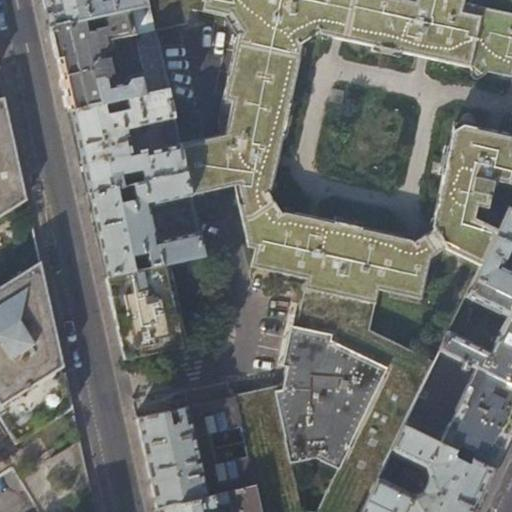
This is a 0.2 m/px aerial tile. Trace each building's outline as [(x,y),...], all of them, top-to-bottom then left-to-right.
[(44,0),(50,27),(148,5),(146,0),(44,0)] [(368,226),(364,226),(364,223),(335,218),(335,220),(330,219),(330,220),(292,212),(291,209),(286,208),(279,213),(268,196),(274,192),(275,187),(273,184),(283,140),(284,136),(286,136),(292,106),(291,106),(292,102),(291,102),(300,58),(303,56),(304,51),(300,45),(314,33),(319,40),(323,41),(326,38),(363,47),(363,48),(367,49),(366,50),(397,57),(398,56),(402,57),(402,55),(468,70),(467,73),(469,77),(472,77),(483,71),(500,74),(502,77),(511,70),(511,15),(462,5),(463,0),(146,0),(148,5),(152,22),(202,11),(228,18),(237,33),(218,122),(221,136),(180,145),(187,173),(192,196),(236,186),(249,243),(256,246),(252,264),(309,278),(307,288),(285,367),(290,369),(285,386),(236,396),(236,398),(255,487),(260,511),(362,511),(367,502),(379,478),(393,450),(405,426),(435,364),(402,347),(369,331),(377,304),(380,289),(420,300),(429,259),(443,250),(481,268),(498,232),(472,219),(475,205),(483,206),(486,198),(491,198),(496,181),(511,184),(511,135),(471,127),(465,116),(462,116),(460,117),(460,121),(452,126),(448,142),(447,142),(446,146),(442,146),(436,176),(440,176),(439,181),(440,181),(432,217),(430,219),(429,223),(433,230),(417,240),(412,233),(406,232),(404,235),(368,228),(368,226)] [(167,88),(152,22),(148,5),(50,27),(58,62),(69,110),(106,102),(125,98),(167,88)] [(125,98),(129,112),(109,116),(106,102),(69,110),(77,146),(87,193),(117,187),(124,186),(122,175),(141,171),(144,182),(187,173),(167,88),(125,98)] [(3,97),(0,97),(0,479),(12,472),(37,511),(61,511),(91,494),(79,440),(38,256),(0,280),(0,213),(26,197),(14,147),(3,97)] [(187,173),(144,182),(130,185),(133,200),(120,203),(117,187),(87,193),(95,231),(105,277),(135,270),(133,256),(145,253),(148,267),(163,264),(206,255),(200,232),(156,242),(148,206),(192,196),(187,173)] [(511,211),(509,210),(498,232),(481,268),(475,282),(511,299),(511,211)] [(163,264),(148,267),(135,270),(105,277),(114,315),(124,360),(182,348),(163,264)] [(440,353),(511,386),(511,299),(475,282),(440,353)] [(511,386),(440,353),(435,364),(405,426),(453,451),(456,452),(459,447),(473,455),(471,460),(493,471),(511,431),(511,386)] [(231,399),(137,418),(146,461),(156,508),(255,487),(236,398),(231,399)] [(405,426),(393,450),(426,466),(430,477),(423,491),(412,494),(379,478),(367,502),(386,511),(473,511),(475,508),(493,471),(471,460),(470,462),(452,453),(453,451),(405,426)] [(260,511),(255,487),(156,508),(157,511),(260,511)] [(386,511),(367,502),(362,511),(386,511)]
